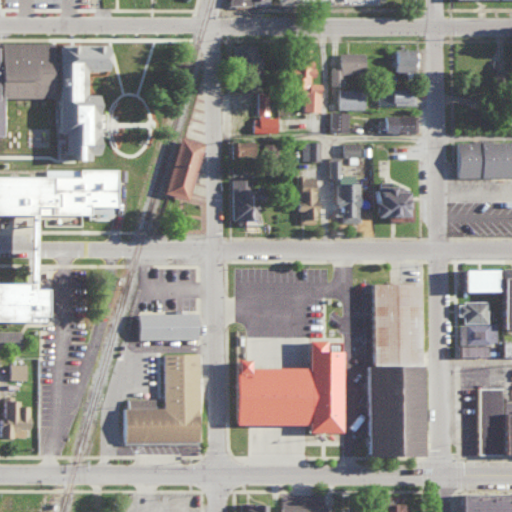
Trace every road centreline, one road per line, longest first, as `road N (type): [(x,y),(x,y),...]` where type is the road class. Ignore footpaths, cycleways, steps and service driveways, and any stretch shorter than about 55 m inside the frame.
road 1 (residential): [(444,511),(435,0)]
road 2 (residential): [(511,249),(0,250)]
road 3 (residential): [(511,27),(0,27)]
road 4 (residential): [(218,511),(216,27)]
road 5 (primary): [(0,471),(443,472)]
